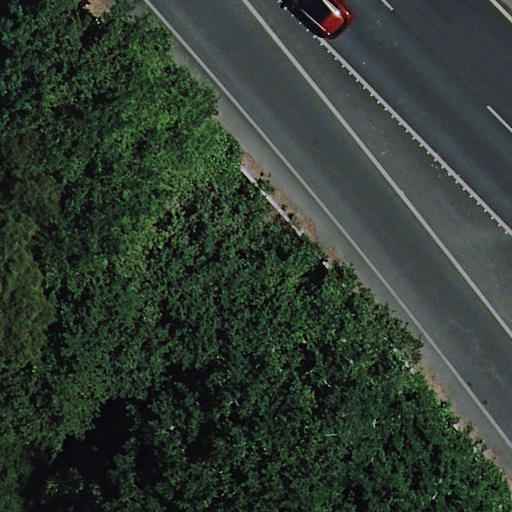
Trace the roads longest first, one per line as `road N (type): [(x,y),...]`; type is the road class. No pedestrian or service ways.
road 1 (motorway): [(511,373),(428,259),(197,0)]
road 2 (motorway): [(511,132),(379,0)]
